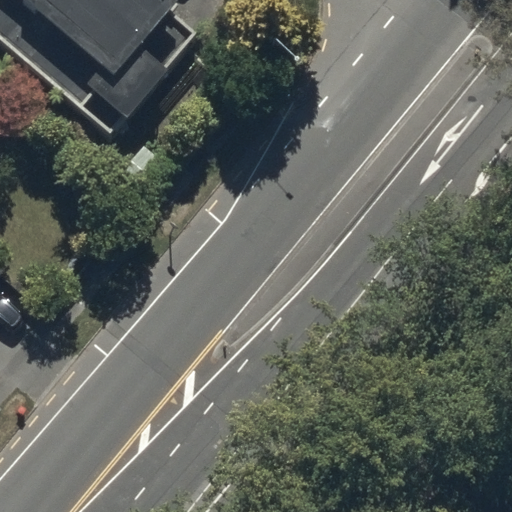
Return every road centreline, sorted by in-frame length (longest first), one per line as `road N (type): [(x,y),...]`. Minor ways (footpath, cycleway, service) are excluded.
road 1 (secondary): [(28,511),(450,0)]
road 2 (secondary): [(511,94),(168,511)]
